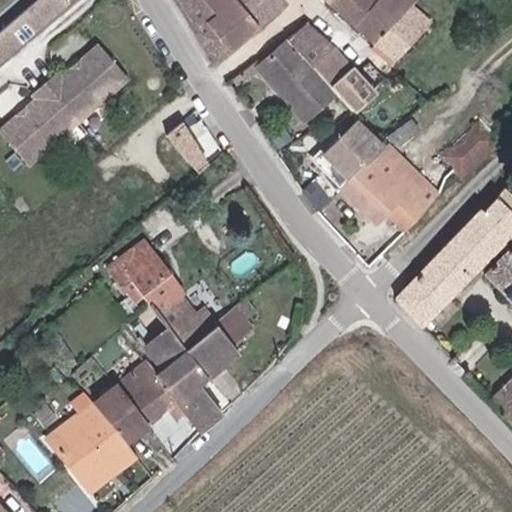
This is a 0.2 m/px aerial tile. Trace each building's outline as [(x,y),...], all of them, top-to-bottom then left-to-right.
[(0,63),(57,17),(68,9),(61,0),(41,0),(0,33),(0,63)] [(177,0),(220,65),(235,52),(205,4),(208,0),(177,0)] [(235,52),(262,29),(238,0),(208,0),(205,4),(235,52)] [(238,0),(262,29),(288,6),(283,0),(238,0)] [(381,43),(417,4),(420,0),(339,0),(335,5),(381,43)] [(436,21),(417,4),(381,43),(400,60),(436,21)] [(314,65),(331,48),(308,25),(291,39),(293,41),(264,65),(311,120),(340,92),(314,65)] [(136,79),(107,44),(69,76),(65,73),(39,94),(43,98),(5,130),(34,164),(58,144),(136,79)] [(356,74),(331,48),(314,65),(340,92),(359,112),(375,96),(356,74)] [(253,64),(236,75),(250,97),(267,87),(253,64)] [(346,188),(392,141),(384,133),(379,138),(361,119),(320,161),(329,171),(306,195),(320,214),(346,188)] [(508,143),(487,119),(449,153),(467,173),(470,177),(508,143)] [(211,167),(186,124),(172,136),(202,174),(211,167)] [(444,193),(392,141),(346,188),(372,215),(394,193),(422,222),(444,193)] [(511,184),(510,183),(486,206),(482,203),(415,271),(395,291),(424,320),(511,230),(511,184)] [(511,244),(489,267),(511,289),(511,374),(494,392),(511,410),(511,244)] [(219,329),(216,327),(207,315),(200,321),(144,249),(116,271),(119,274),(140,301),(134,308),(136,310),(143,305),(147,310),(172,341),(184,357),(219,329)] [(127,299),(134,308),(140,301),(119,274),(109,283),(124,302),(127,299)] [(177,407),(201,388),(240,356),(234,348),(253,331),(236,310),(216,327),(219,329),(184,357),(172,341),(148,359),(161,376),(156,381),(177,407)] [(177,407),(156,381),(145,369),(116,392),(148,430),(177,407)] [(223,416),(201,388),(177,407),(202,436),(223,416)] [(148,430),(116,392),(92,411),(124,450),(148,430)] [(124,450),(92,411),(46,448),(92,498),(134,461),(124,450)]
